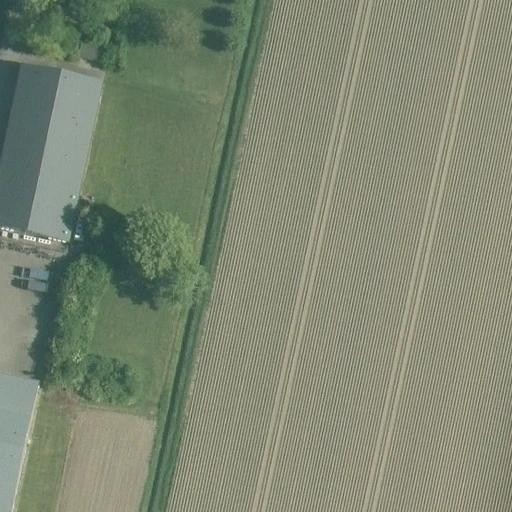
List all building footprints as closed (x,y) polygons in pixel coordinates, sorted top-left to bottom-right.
[(67,8),(50,5),(47,17),(65,20),(67,8)] [(60,21),(49,19),(46,33),(57,36),(60,21)] [(79,43),(76,60),(96,64),(100,47),(79,43)] [(54,242),(68,245),(79,196),(102,87),(21,70),(0,171),(0,230),(26,236),(54,242)] [(0,503),(12,506),(37,389),(37,388),(0,379),(0,503)]
